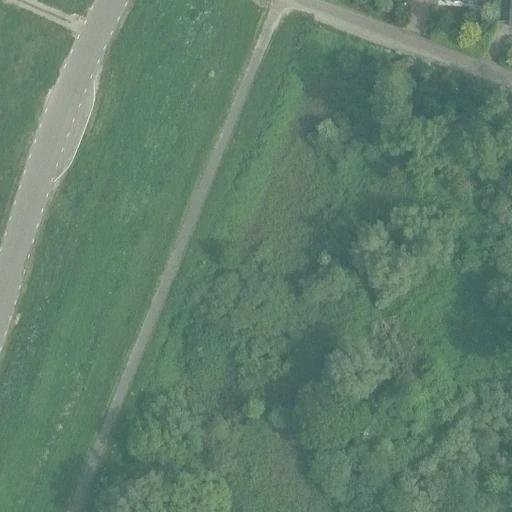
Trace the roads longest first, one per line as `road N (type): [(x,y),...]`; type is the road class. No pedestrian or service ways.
road 1 (unclassified): [(115,0),(69,87),(0,303)]
road 2 (unclassified): [(511,71),(307,0)]
